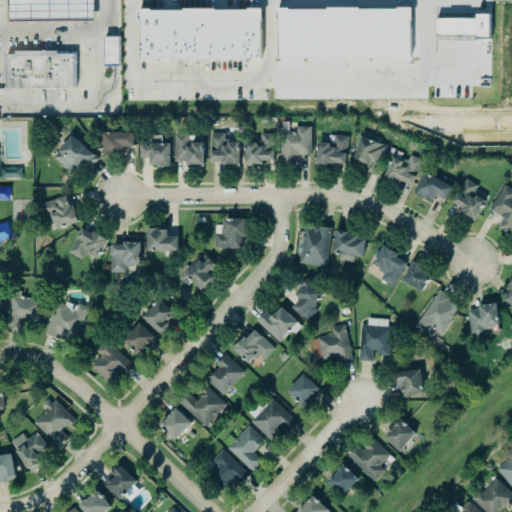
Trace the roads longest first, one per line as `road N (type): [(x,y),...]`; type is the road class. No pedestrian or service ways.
road 1 (residential): [(275,196),(268,262),(80,468),(40,498),(0,507)]
road 2 (residential): [(464,261),(406,223),(348,201),(119,197)]
road 3 (residential): [(216,511),(63,372),(0,355)]
road 4 (residential): [(254,511),(354,401)]
